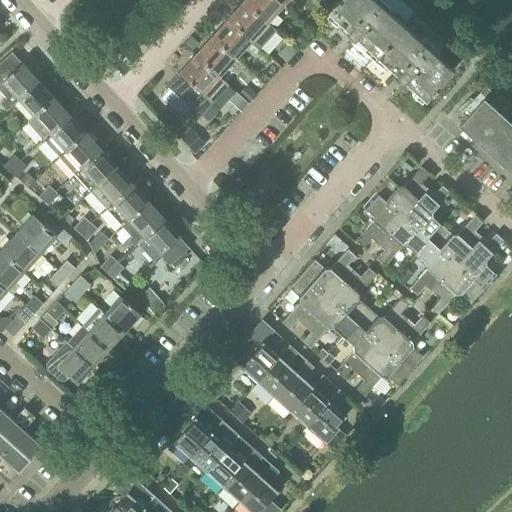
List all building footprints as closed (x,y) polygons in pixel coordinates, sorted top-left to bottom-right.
[(269,23),(244,0),(228,18),(262,49),(277,32),(269,24),(269,23)] [(285,5),(278,0),(244,0),(269,23),(285,5)] [(322,0),(319,4),(328,11),(338,0),(322,0)] [(377,0),(338,0),(328,11),(349,30),(347,33),(355,40),(357,38),(397,74),(395,76),(403,84),(405,82),(426,100),(454,70),(377,0)] [(212,36),(237,59),(253,42),(261,49),(262,49),(228,18),(212,36)] [(237,59),(212,36),(195,54),(221,77),(237,59)] [(297,51),(289,44),(280,54),(287,61),(297,51)] [(7,111),(19,100),(39,82),(22,63),(12,53),(0,63),(0,91),(7,99),(1,104),(7,111)] [(221,77),(195,54),(179,73),(166,87),(204,120),(231,89),(220,79),(221,77)] [(34,116),(54,98),(39,82),(19,100),(34,116)] [(247,87),(240,94),(250,103),(257,96),(247,87)] [(459,126),(511,173),(511,112),(507,118),(487,101),(494,94),(486,87),(463,113),(467,117),(459,126)] [(44,140),(70,115),(54,98),(34,116),(28,122),(44,140)] [(70,115),(44,140),(59,157),(85,133),(70,115)] [(173,115),(166,124),(176,135),(184,125),(173,115)] [(192,132),(183,141),(194,153),(203,144),(192,132)] [(75,174),(101,150),(85,133),(59,157),(75,174)] [(91,191),(117,167),(101,150),(75,174),(91,191)] [(11,172),(21,161),(14,154),(4,166),(11,172)] [(21,161),(11,172),(17,177),(27,166),(21,161)] [(91,191),(106,209),(132,184),(126,178),(130,174),(130,171),(125,165),(121,165),(117,168),(117,167),(91,191)] [(376,192),(404,217),(428,189),(422,183),(430,174),(422,167),(404,187),(399,187),(389,178),(376,192)] [(132,184),(106,209),(114,217),(122,226),(148,202),(132,184)] [(49,186),(39,197),(45,203),(55,191),(49,186)] [(431,241),(444,227),(433,217),(433,212),(451,193),(443,186),(435,195),(428,189),(404,217),(431,241)] [(55,191),(45,203),(52,208),(62,197),(55,192),(55,191)] [(404,217),(376,192),(363,206),(373,215),(374,220),(356,240),(364,247),(372,238),(379,245),(404,217)] [(137,243),(164,219),(162,217),(148,202),(122,226),(137,243)] [(16,232),(40,254),(62,229),(47,215),(41,221),(33,214),(16,232)] [(458,265),(483,237),(476,231),(484,222),(476,215),(458,235),(453,235),(444,227),(431,241),(458,265)] [(81,235),(91,223),(84,217),(74,228),(81,235)] [(404,217),(379,245),(385,250),(377,259),(385,266),(402,246),(408,246),(418,255),(431,241),(404,217)] [(154,261),(160,255),(180,238),(179,238),(180,237),(164,219),(137,243),(154,261)] [(91,223),(81,235),(87,240),(97,229),(91,223)] [(0,250),(24,271),(40,254),(16,232),(0,250)] [(483,237),(458,265),(484,289),(497,274),(487,265),(487,260),(504,240),(497,233),(489,242),(483,237)] [(180,238),(160,255),(170,266),(189,248),(180,238)] [(458,265),(431,241),(418,255),(427,263),(428,268),(410,288),(418,295),(426,286),(433,293),(458,265)] [(24,271),(0,250),(0,249),(0,282),(7,290),(24,271)] [(303,274),(331,299),(355,271),(348,265),(356,256),(348,249),(331,269),(325,269),(315,260),(303,274)] [(107,273),(118,261),(111,255),(101,267),(107,273)] [(57,269),(66,277),(75,268),(66,260),(57,269)] [(118,261),(107,273),(114,279),(124,267),(118,261)] [(484,289),(458,265),(433,293),(439,298),(431,307),(439,314),(456,294),(462,294),(472,303),(484,289)] [(355,271),(331,299),(357,323),(370,309),(360,299),(359,294),(377,275),(369,268),(361,277),(355,271)] [(66,277),(57,269),(49,279),(58,287),(66,277)] [(331,299),(303,274),(290,288),(300,297),(300,302),(283,322),(290,329),(298,320),(306,327),(331,299)] [(72,284),(83,294),(91,285),(80,275),(72,284)] [(83,294),(72,284),(64,293),(75,302),(83,294)] [(35,295),(26,305),(35,313),(44,303),(43,303),(35,295)] [(105,313),(125,331),(140,314),(120,296),(105,313)] [(370,309),(357,323),(385,347),(409,320),(402,313),(410,304),(402,297),(385,316),(379,317),(370,309)] [(345,337),(357,323),(331,299),(306,327),(311,332),(303,341),(311,348),(329,328),(334,328),(345,337)] [(35,313),(26,305),(17,314),(5,328),(14,336),(26,322),(35,313)] [(83,325),(109,349),(125,331),(105,313),(104,314),(98,308),(83,325)] [(40,319),(51,329),(57,322),(46,312),(40,319)] [(385,347),(411,370),(424,356),(413,347),(413,342),(431,323),(423,316),(415,325),(409,320),(385,347)] [(51,329),(40,319),(34,325),(45,335),(51,329)] [(257,381),(279,357),(267,346),(270,342),(274,346),(281,337),(262,320),(229,356),(241,367),(257,381)] [(357,323),(345,337),(354,345),(354,350),(336,370),(344,377),(352,368),(360,375),(385,347),(357,323)] [(66,342),(93,366),(109,349),(83,325),(67,343),(66,342)] [(93,366),(66,342),(46,364),(47,370),(58,380),(64,380),(68,376),(77,384),(93,366)] [(279,357),(257,381),(274,396),(296,372),(283,360),(286,357),(290,360),(298,352),(290,345),(279,357)] [(411,370),(385,347),(360,375),(365,380),(357,389),(365,396),(382,376),(388,376),(398,385),(411,370)] [(290,411),(312,386),(300,375),(303,372),(306,375),(314,367),(306,360),(296,372),(274,396),(290,411)] [(306,426),(328,401),(316,390),(319,387),(323,390),(330,381),(323,375),(312,386),(290,411),(306,426)] [(347,396),(339,389),(328,401),(306,426),(334,451),(348,436),(337,426),(346,416),(332,405),(335,401),(339,405),(347,396)] [(227,394),(221,401),(230,409),(236,402),(227,394)] [(194,395),(161,432),(190,457),(223,420),(214,413),(194,395)] [(242,404),(233,413),(243,422),(251,412),(242,404)] [(0,407),(0,445),(29,412),(24,407),(13,419),(0,407)] [(29,412),(0,445),(0,456),(18,472),(42,445),(23,428),(34,416),(29,412)] [(223,420),(190,457),(206,471),(228,447),(239,437),(237,433),(233,429),(230,427),(223,420)] [(272,432),(263,441),(270,448),(279,438),(272,432)] [(228,447),(206,471),(223,486),(255,450),(239,435),(239,437),(228,447)] [(141,450),(132,459),(142,469),(151,458),(141,450)] [(239,501),(261,476),(249,465),(252,462),(255,465),(263,457),(255,450),(223,486),(239,501)] [(261,476),(239,501),(251,511),(278,511),(281,510),(270,500),(278,492),(269,483),(279,471),(272,465),(261,476)] [(140,511),(155,496),(128,472),(123,478),(124,497),(110,511),(140,511)] [(193,489),(184,498),(192,505),(200,496),(193,489)] [(155,496),(140,511),(169,511),(171,510),(155,496)]
